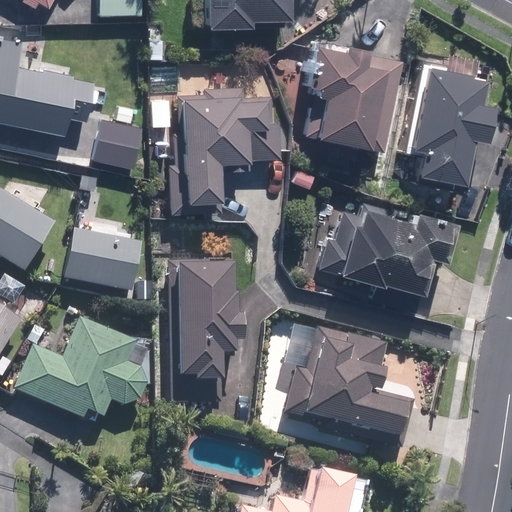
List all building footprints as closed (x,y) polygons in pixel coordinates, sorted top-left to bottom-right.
[(92,0),(93,17),(133,16),(132,0),(92,0)] [(192,0),(193,31),(236,30),(235,25),(274,24),(273,0),(192,0)] [(0,125),(54,137),(58,119),(74,122),(82,85),(5,69),(11,44),(0,41),(0,125)] [(329,56),(299,50),(290,92),(301,94),(300,100),(304,101),(297,139),(372,154),(391,65),(330,52),(329,56)] [(437,67),(412,62),(394,154),(406,156),(402,178),(447,187),(456,143),(464,145),(471,110),(463,109),(468,82),(435,75),(437,67)] [(171,103),(166,103),(169,168),(160,168),(162,215),(200,213),(199,206),(205,206),(204,169),(232,167),(232,162),(266,161),(263,98),(235,100),(235,95),(171,98),(171,103)] [(164,99),(146,98),(145,125),(163,126),(164,99)] [(95,121),(85,161),(125,170),(135,130),(95,121)] [(311,232),(298,277),(347,291),(344,304),(404,321),(418,274),(427,277),(442,224),(342,195),(338,207),(326,203),(317,233),(311,232)] [(0,201),(0,267),(14,277),(44,229),(0,201)] [(65,236),(55,283),(119,297),(129,249),(65,236)] [(160,266),(163,407),(212,406),(211,361),(217,361),(217,349),(225,349),(223,265),(160,266)] [(26,350),(7,393),(74,422),(77,414),(92,421),(101,402),(115,408),(131,404),(136,391),(130,374),(116,368),(125,346),(71,322),(54,362),(26,350)] [(288,370),(277,415),(382,441),(387,422),(398,424),(403,404),(364,394),(376,349),(310,332),(309,335),(287,330),(278,368),(288,370)] [(243,511),(235,510),(234,511),(350,511),(357,488),(304,474),(296,507),(268,500),(264,511),(243,511)]
